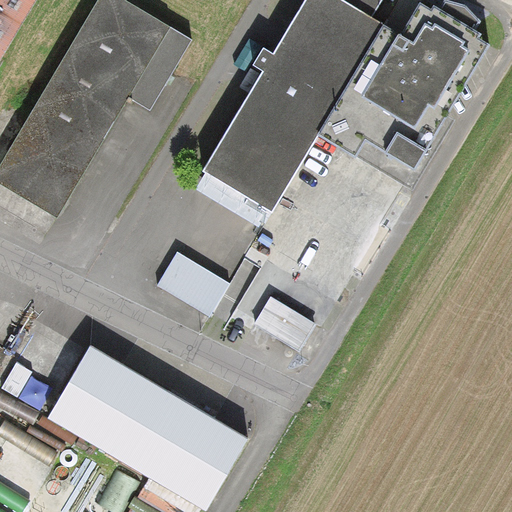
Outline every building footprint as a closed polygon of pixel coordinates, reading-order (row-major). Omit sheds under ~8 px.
[(0,0),(0,68),(41,0),(0,0)] [(185,41),(114,0),(95,0),(0,164),(0,185),(54,216),(123,97),(145,110),(185,41)] [(262,71),(204,170),(273,210),(317,135),(382,25),(371,17),(381,0),(305,0),(274,54),(264,48),(254,66),(262,71)] [(431,10),(421,4),(402,36),(382,25),(317,135),(357,158),(367,141),(415,169),(488,44),(478,38),(481,34),(475,30),(480,21),(466,7),(446,1),(441,9),(434,6),(431,10)] [(273,210),(248,253),(338,308),(409,189),(357,158),(317,135),(273,210)] [(211,316),(231,283),(179,253),(159,286),(211,316)] [(313,324),(271,298),(256,324),(298,349),(313,324)] [(91,350),(49,422),(202,511),(208,511),(250,443),(91,350)] [(40,423),(57,386),(18,369),(7,393),(30,403),(24,416),(40,423)] [(0,437),(50,468),(58,455),(6,424),(0,433),(0,437)]
